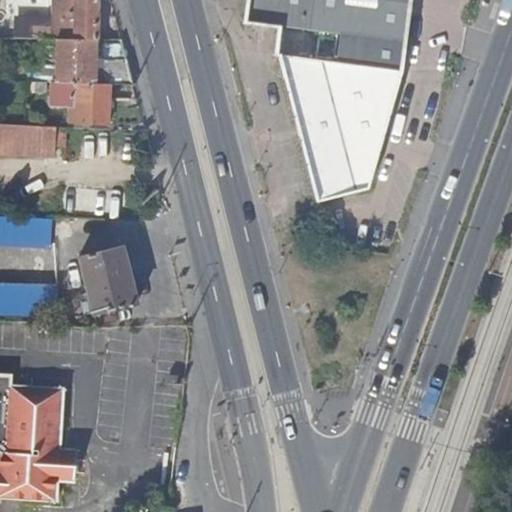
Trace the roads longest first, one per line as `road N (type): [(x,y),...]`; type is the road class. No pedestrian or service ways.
road 1 (primary): [(141,0),(249,423),(260,511)]
road 2 (primary): [(309,464),(188,0)]
road 3 (primary): [(511,28),(366,435)]
road 4 (primary): [(383,511),(511,155)]
road 5 (unknown): [(509,36),(465,20),(451,26),(399,203)]
